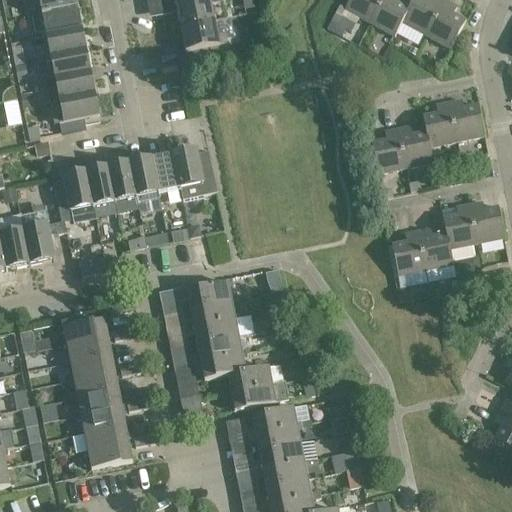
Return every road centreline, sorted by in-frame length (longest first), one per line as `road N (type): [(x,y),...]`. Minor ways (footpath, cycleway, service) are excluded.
road 1 (residential): [(202,459),(169,427),(143,295),(153,282),(206,272)]
road 2 (residential): [(511,183),(489,56),(495,11)]
road 3 (residential): [(202,459),(150,491),(73,511)]
road 4 (residential): [(131,126),(106,0)]
